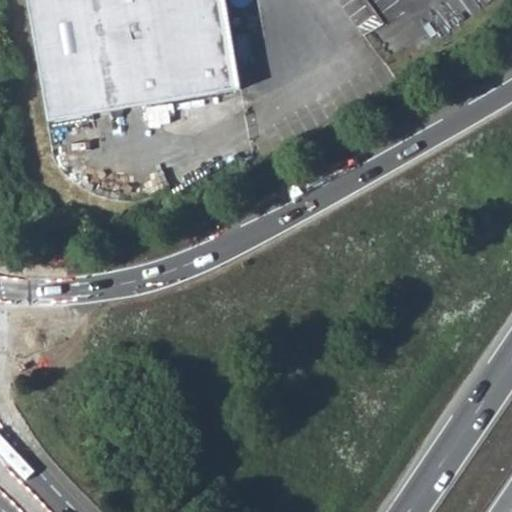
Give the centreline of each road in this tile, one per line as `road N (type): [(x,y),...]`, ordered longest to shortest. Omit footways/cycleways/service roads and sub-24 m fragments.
road 1 (trunk): [(511,92),(309,206),(170,271),(84,290),(0,296)]
road 2 (trunk): [(511,362),(409,511)]
